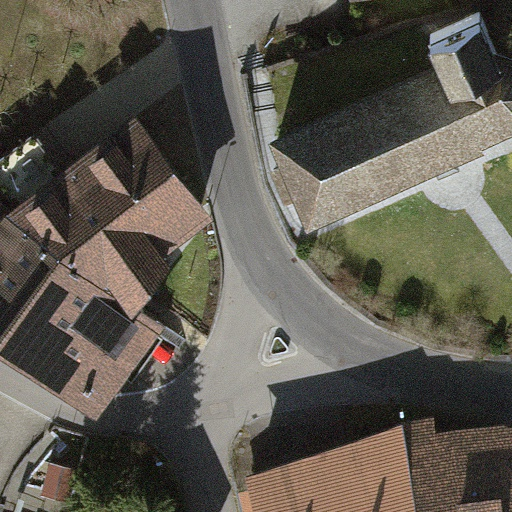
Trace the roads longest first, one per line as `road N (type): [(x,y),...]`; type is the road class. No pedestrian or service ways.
road 1 (tertiary): [(258,256),(231,185),(192,0)]
road 2 (residential): [(0,376),(107,423),(185,425)]
road 3 (residential): [(185,425),(226,373),(246,325),(258,256)]
road 4 (residential): [(357,368),(185,425)]
road 5 (tertiary): [(511,391),(357,368)]
road 6 (tertiary): [(357,368),(258,256)]
